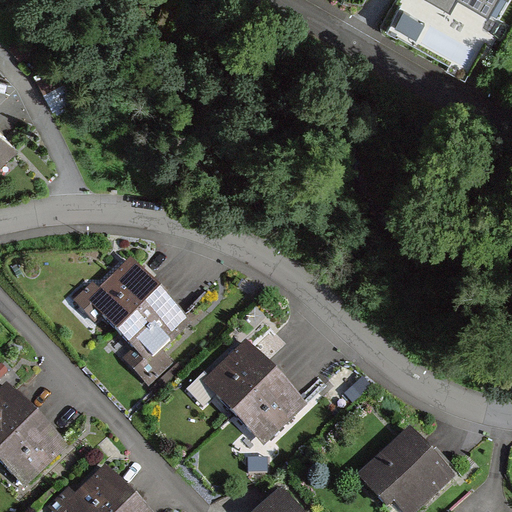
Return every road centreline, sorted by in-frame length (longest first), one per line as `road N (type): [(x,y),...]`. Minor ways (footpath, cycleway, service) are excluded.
road 1 (residential): [(0,225),(68,212),(192,226),(282,267),(431,390),(511,414)]
road 2 (residential): [(279,0),(448,101),(511,121)]
